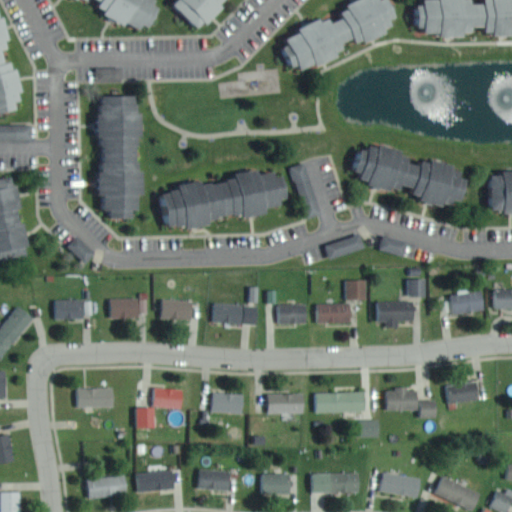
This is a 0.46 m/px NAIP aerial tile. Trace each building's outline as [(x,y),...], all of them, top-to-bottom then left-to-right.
[(104,0),(101,9),(151,30),(163,0),(104,0)] [(204,29),(229,2),(228,2),(229,0),(177,0),(175,2),(204,29)] [(305,68),(320,63),(321,64),(337,58),(347,46),(346,42),(357,37),(363,43),(386,34),(395,23),(394,18),(399,16),(393,0),(379,0),(380,0),(379,0),(357,0),(356,1),(345,12),(347,17),(337,21),(331,16),(308,25),(300,33),(290,37),(292,41),(285,49),(286,54),(305,68)] [(459,35),(476,33),(477,26),(489,25),(489,31),(510,34),(511,33),(511,0),(487,0),(487,2),(485,2),(471,0),(428,0),(427,3),(422,4),(423,16),(421,19),(422,29),(459,35)] [(13,37),(9,16),(3,14),(1,2),(0,1),(0,112),(21,108),(19,100),(21,100),(25,91),(18,59),(9,61),(6,48),(12,47),(11,42),(13,37)] [(124,81),(125,67),(99,66),(98,81),(124,81)] [(103,210),(112,210),(112,217),(136,217),(136,209),(142,209),(142,193),(144,193),(144,94),(103,94),(103,210)] [(0,138),(37,138),(37,123),(0,123),(0,138)] [(457,205),(458,198),(466,199),(470,171),(458,169),(459,163),(426,158),(425,164),(413,162),(414,151),(372,144),(371,150),(359,148),(356,170),(362,171),(361,177),(372,179),(371,185),(405,190),(406,184),(415,185),(414,193),(424,194),(423,200),(457,205)] [(309,218),(324,213),(308,161),(293,166),(309,218)] [(169,224),(190,224),(191,225),(215,225),(215,219),(231,214),(270,214),(270,207),(284,203),(284,198),(290,197),(290,191),(285,175),(279,175),(277,169),(264,173),(263,170),(238,170),(238,176),(221,181),(181,182),(181,188),(160,194),(169,224)] [(492,208),(508,208),(508,211),(511,211),(511,169),(492,170),(492,208)] [(0,177),(0,260),(33,256),(27,221),(23,222),(21,208),(25,207),(21,183),(17,184),(16,176),(0,177)] [(369,247),(364,232),(328,244),(333,258),(369,247)] [(70,245),(89,262),(99,252),(80,234),(70,245)] [(381,248),(406,255),(410,241),(386,234),(381,248)] [(429,295),(428,277),(409,278),(409,295),(429,295)] [(369,298),(369,278),(349,279),(349,298),(369,298)] [(511,307),(511,287),(495,288),(496,307),(511,307)] [(487,308),(485,290),(452,294),(455,313),(487,308)] [(112,297),(112,317),(142,316),(142,312),(150,312),(150,297),(112,297)] [(57,318),(87,317),(87,298),(57,299),(57,318)] [(196,299),(164,299),(164,318),(195,318),(196,299)] [(417,300),(379,300),(380,321),(389,321),(389,327),(402,326),(401,319),(417,319),(417,300)] [(319,322),(354,321),(353,301),(319,302),(319,322)] [(248,303),(216,302),(216,322),(248,322),(248,303)] [(280,322),(310,322),(310,303),(280,303),(280,322)] [(36,316),(21,304),(0,330),(0,354),(4,357),(36,316)] [(0,396),(9,396),(8,369),(0,369),(0,396)] [(482,400),(481,382),(449,383),(450,401),(482,400)] [(79,387),(79,406),(117,405),(116,386),(79,387)] [(186,387),(157,386),(157,405),(185,406),(186,387)] [(389,409),(421,408),(421,387),(388,388),(389,409)] [(213,409),(245,413),(247,394),(216,390),(213,409)] [(317,411),(369,410),(368,390),(317,392),(317,411)] [(306,392),(271,392),(271,412),(306,411),(306,392)] [(422,416),(440,417),(440,398),(422,398),(422,416)] [(158,405),(138,406),(139,426),(158,426),(158,405)] [(0,463),(18,459),(11,432),(0,434),(0,463)] [(139,473),(141,491),(178,487),(176,468),(139,473)] [(201,487),(233,488),(233,470),(201,469),(201,487)] [(264,492),(294,493),(294,473),(264,472),(264,492)] [(315,491),(363,491),(363,472),(315,472),(315,491)] [(383,491),(422,496),(424,476),(385,472),(383,491)] [(131,492),(128,473),(90,479),(93,498),(131,492)] [(437,492),(476,509),(483,492),(445,475),(437,492)] [(23,511),(23,490),(3,491),(3,511),(23,511)] [(508,511),(509,511),(511,504),(511,494),(498,490),(492,506),(508,511)]
